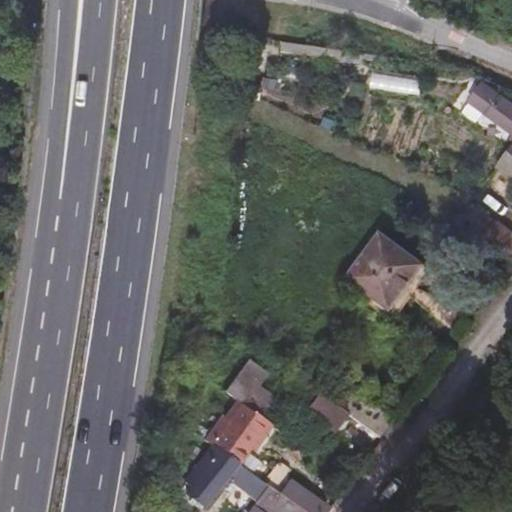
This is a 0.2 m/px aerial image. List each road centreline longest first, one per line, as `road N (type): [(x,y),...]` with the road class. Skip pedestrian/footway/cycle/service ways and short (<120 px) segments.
road 1 (trunk): [(73,511),(146,0)]
road 2 (trunk): [(89,0),(48,297)]
road 3 (trunk): [(58,0),(48,297)]
road 4 (residential): [(511,307),(357,511)]
road 5 (trunk): [(48,297),(16,511)]
